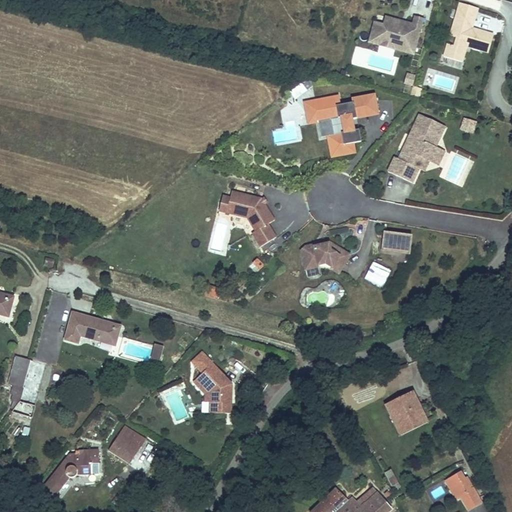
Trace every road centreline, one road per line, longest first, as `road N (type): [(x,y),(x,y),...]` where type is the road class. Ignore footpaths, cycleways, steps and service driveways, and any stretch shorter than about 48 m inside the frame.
road 1 (unclassified): [(511,243),(420,336),(305,364),(284,380),(204,511)]
road 2 (unknown): [(339,187),(511,235)]
road 3 (unknown): [(490,0),(510,14),(492,87),(511,106)]
